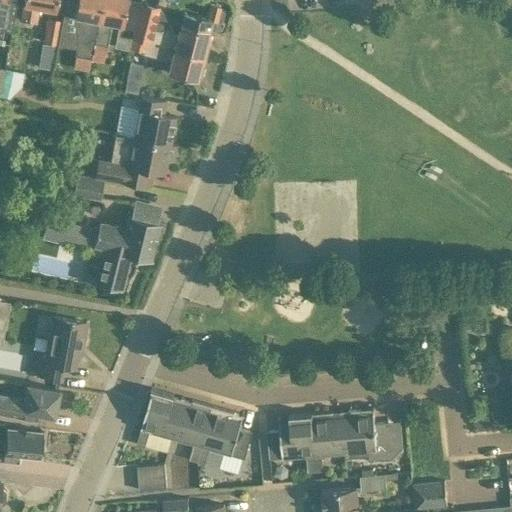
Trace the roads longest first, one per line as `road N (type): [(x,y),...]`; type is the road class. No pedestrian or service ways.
road 1 (residential): [(511,442),(456,446),(450,381),(260,398),(135,362)]
road 2 (residential): [(135,362),(231,137),(249,60),(250,0)]
road 3 (residential): [(73,511),(135,362)]
